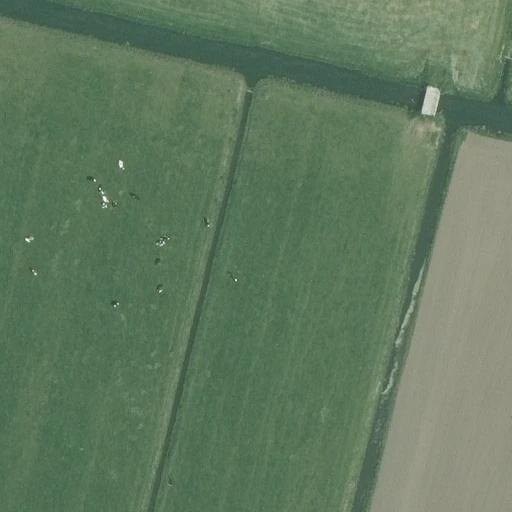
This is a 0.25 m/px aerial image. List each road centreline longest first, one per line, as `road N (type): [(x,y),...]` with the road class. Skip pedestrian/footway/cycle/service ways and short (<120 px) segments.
road 1 (track): [(428,125),(291,511)]
road 2 (track): [(428,125),(465,0)]
